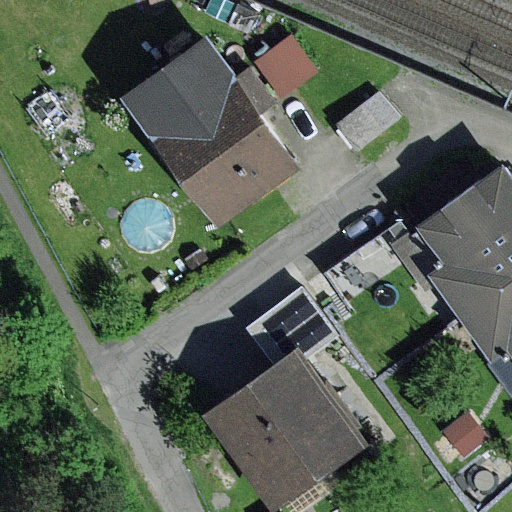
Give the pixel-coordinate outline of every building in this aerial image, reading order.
[(212,31),(123,91),(214,225),(303,165),(267,112),(239,70),(212,31)] [(293,35),(239,70),(267,112),(317,72),(293,35)] [(453,319),(511,275),(511,174),(503,163),(395,242),(453,319)] [(511,275),(453,319),(509,395),(511,393),(511,275)] [(293,348),(198,410),(265,511),(266,511),(361,450),(293,348)]
